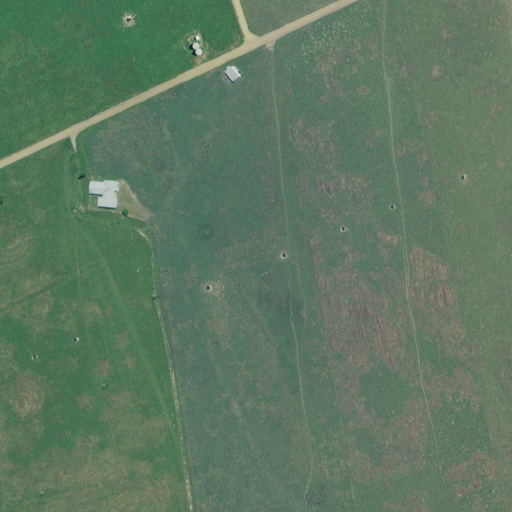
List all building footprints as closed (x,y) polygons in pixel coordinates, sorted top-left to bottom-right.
[(236,41),(228,28),(206,41),(214,54),(236,41)] [(206,59),(199,49),(178,62),(185,72),(206,59)] [(240,91),(241,90),(265,71),(259,63),(241,77),(234,67),(227,72),(235,82),(234,83),(240,91)] [(251,123),(234,110),(224,125),(240,137),(251,123)] [(120,181),(106,180),(106,182),(92,182),(91,194),(105,195),(105,198),(100,198),(99,207),(118,208),(118,199),(116,199),(117,191),(119,191),(120,181)]
